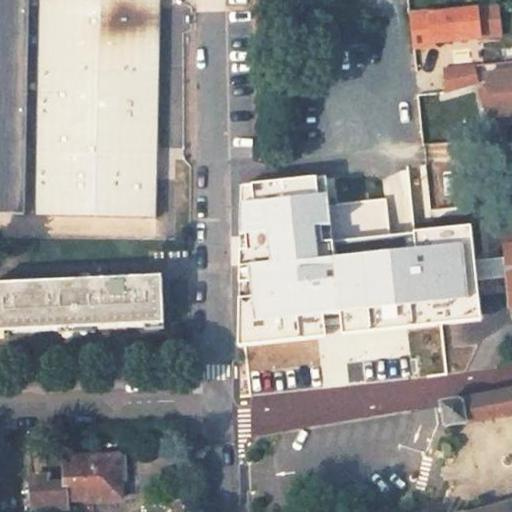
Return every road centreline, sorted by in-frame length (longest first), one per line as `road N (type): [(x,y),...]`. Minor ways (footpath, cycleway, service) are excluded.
road 1 (residential): [(219,0),(214,394)]
road 2 (residential): [(227,422),(511,377)]
road 3 (residential): [(0,396),(214,394)]
